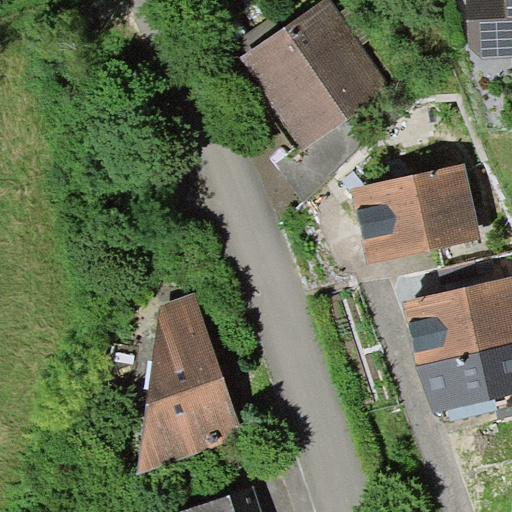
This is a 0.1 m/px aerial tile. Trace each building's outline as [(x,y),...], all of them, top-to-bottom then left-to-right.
[(254,49),(239,59),(302,149),(391,88),(329,0),(323,0),(300,16),(254,49)] [(511,0),(467,0),(468,48),(481,60),(511,58),(511,0)] [(245,36),(254,49),(300,16),(291,3),(245,36)] [(481,238),(464,165),(354,190),(370,263),(481,238)] [(511,276),(405,300),(417,365),(435,412),(511,394),(511,276)] [(246,438),(195,293),(160,304),(138,475),(246,438)] [(236,511),(231,494),(176,511),(236,511)]
